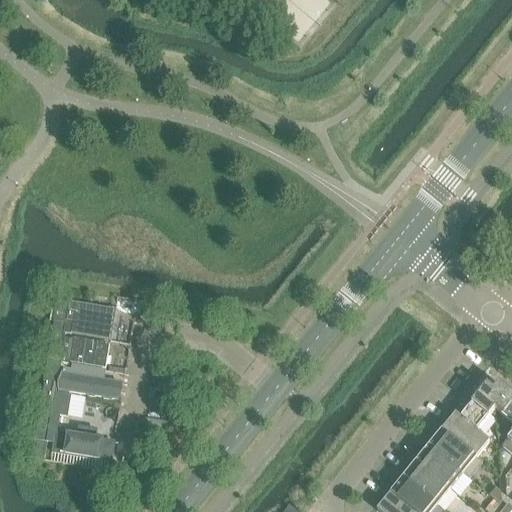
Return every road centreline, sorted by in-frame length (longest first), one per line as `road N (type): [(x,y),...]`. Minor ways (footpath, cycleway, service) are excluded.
road 1 (tertiary): [(175,511),(396,241)]
road 2 (residential): [(328,511),(322,507),(488,315)]
road 3 (tertiary): [(396,241),(511,98)]
